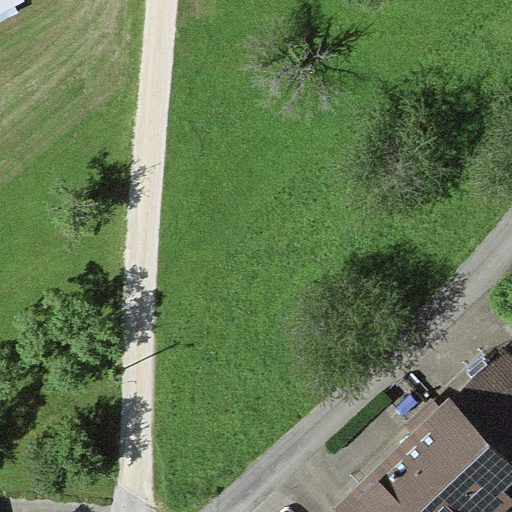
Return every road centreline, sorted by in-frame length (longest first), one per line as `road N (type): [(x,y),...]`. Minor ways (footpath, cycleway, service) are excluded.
road 1 (residential): [(136,511),(136,366),(161,0)]
road 2 (residential): [(223,511),(357,395),(511,230)]
